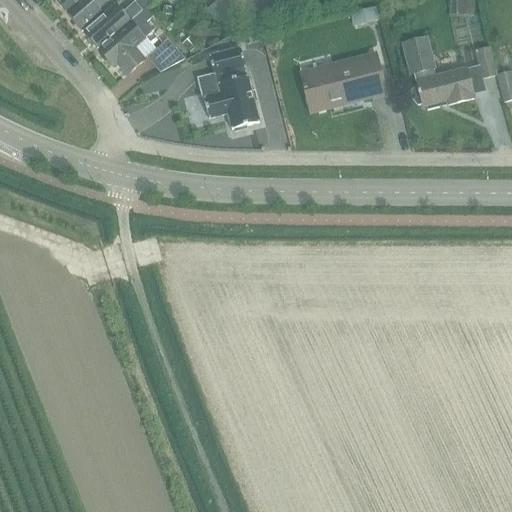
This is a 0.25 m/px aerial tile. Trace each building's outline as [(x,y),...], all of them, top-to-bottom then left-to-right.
[(54,0),(66,14),(82,0),(54,0)] [(82,0),(66,14),(81,31),(102,13),(99,10),(109,2),(107,0),(82,0)] [(105,16),(84,34),(98,51),(154,0),(138,0),(122,15),(118,10),(107,19),(105,16)] [(208,11),(220,24),(230,16),(235,11),(225,0),(219,0),(210,9),(208,11)] [(144,62),(134,50),(154,32),(147,24),(154,18),(146,9),(137,17),(98,51),(113,68),(117,64),(128,76),(144,62)] [(467,70),(436,78),(434,70),(435,70),(427,39),(403,45),(411,76),(415,75),(417,86),(407,95),(418,107),(422,106),(423,108),(426,108),(427,112),(440,109),(439,104),(447,102),(448,107),(475,100),(467,70)] [(161,74),(186,61),(168,40),(147,59),(161,74)] [(490,49),(475,53),(482,80),(497,76),(490,49)] [(217,76),(219,85),(218,85),(221,95),(204,99),(210,120),(228,115),(232,131),(235,130),(236,134),(247,131),(247,127),(260,124),(248,78),(247,78),(244,69),(246,69),(241,50),(209,58),(214,77),(217,76)] [(376,56),(301,75),(311,114),(386,95),(376,56)] [(511,78),(511,73),(497,76),(504,105),(511,102),(511,78)]
